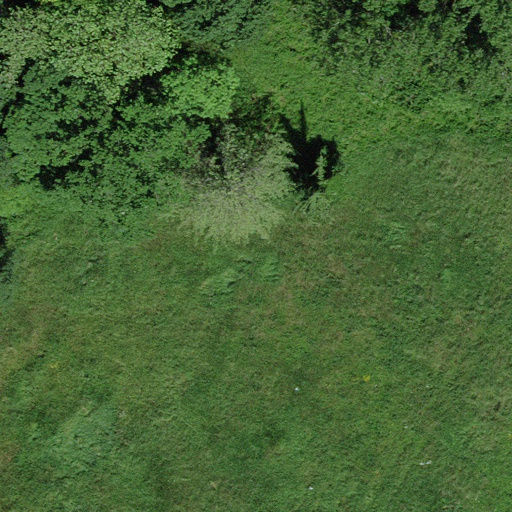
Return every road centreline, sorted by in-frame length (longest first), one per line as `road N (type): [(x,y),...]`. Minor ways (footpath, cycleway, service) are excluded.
road 1 (track): [(52,266),(339,133),(393,121),(423,127),(511,172)]
road 2 (track): [(0,325),(203,98)]
